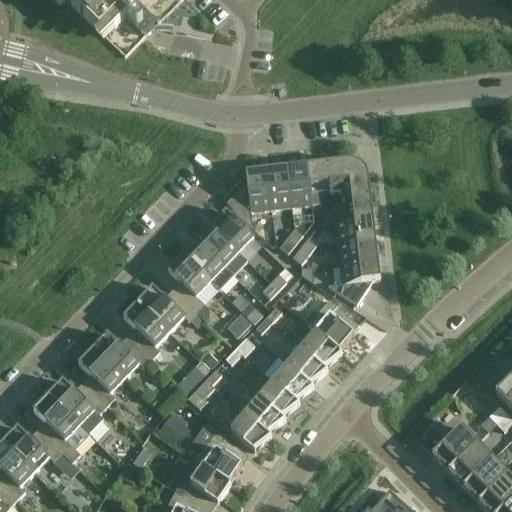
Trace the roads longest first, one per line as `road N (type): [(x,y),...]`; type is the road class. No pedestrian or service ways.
road 1 (residential): [(0,408),(223,173),(236,121)]
road 2 (residential): [(511,88),(236,121)]
road 3 (residential): [(236,121),(0,60)]
road 4 (residential): [(346,415),(423,331),(511,258)]
road 5 (residential): [(346,415),(441,511)]
road 6 (residential): [(268,511),(346,415)]
